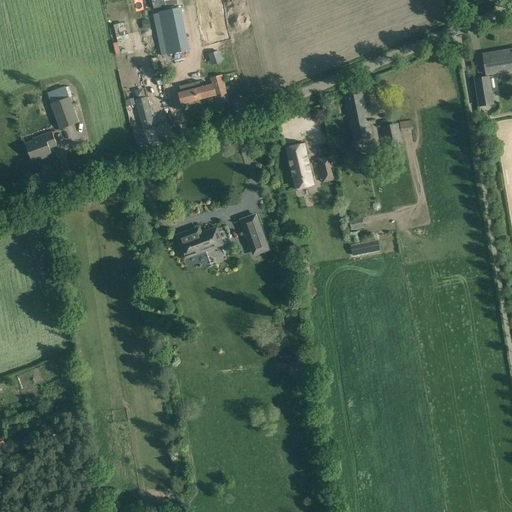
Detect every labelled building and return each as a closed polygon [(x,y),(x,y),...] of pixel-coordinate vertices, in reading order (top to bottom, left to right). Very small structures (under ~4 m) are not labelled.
[(219,0),(215,0),(200,3),(208,42),(228,38),(219,0)] [(181,8),(158,12),(158,13),(153,14),(161,57),(189,51),(181,8)] [(149,20),(142,22),(144,30),(151,29),(149,20)] [(511,70),(511,49),(483,55),(486,74),(511,70)] [(253,53),(235,57),(241,87),(260,83),(253,53)] [(122,78),(132,77),(130,66),(120,68),(122,78)] [(225,88),(222,76),(211,78),(213,84),(215,95),(218,104),(228,102),(227,95),(233,94),(234,91),(233,88),(231,87),(225,88)] [(493,104),(489,77),(475,79),(479,107),(493,104)] [(182,104),(215,95),(213,84),(201,87),(200,81),(179,86),(181,93),(179,93),(182,104)] [(367,114),(363,90),(344,94),(354,141),(372,137),(369,122),(366,121),(365,116),(367,114)] [(51,104),(61,129),(78,123),(69,97),(51,104)] [(143,129),(154,126),(147,97),(136,100),(143,129)] [(402,147),(398,123),(382,126),(384,136),(387,135),(388,140),(385,141),(387,150),(402,147)] [(57,145),(52,132),(39,137),(40,139),(25,144),(31,160),(45,155),(45,158),(52,155),(49,148),(57,145)] [(315,185),(305,144),(285,148),(295,189),(315,185)] [(336,180),(330,156),(318,159),(320,171),(323,183),(336,180)] [(269,250),(256,213),(239,219),(253,256),(269,250)] [(364,228),(362,216),(349,219),(351,231),(364,228)] [(201,235),(198,229),(178,237),(185,255),(196,251),(196,253),(221,244),(216,230),(201,235)] [(369,241),(350,245),(353,256),(371,253),(369,241)] [(309,268),(306,254),(298,256),(300,270),(309,268)] [(6,426),(9,435),(20,431),(17,421),(6,426)]
